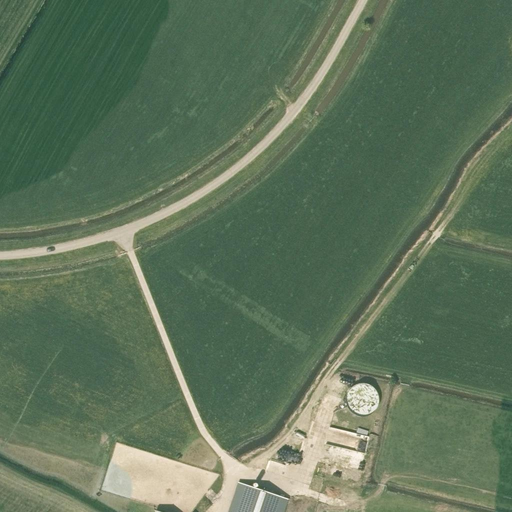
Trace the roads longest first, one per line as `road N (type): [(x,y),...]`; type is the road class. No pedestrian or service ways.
road 1 (tertiary): [(0,255),(101,238),(220,180),(297,107),(363,0)]
road 2 (track): [(246,472),(298,423),(460,202)]
